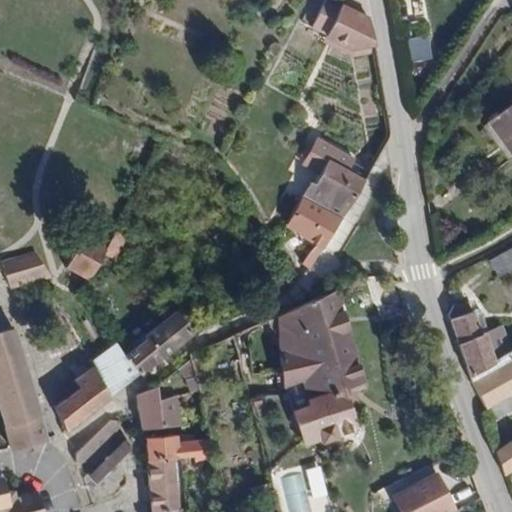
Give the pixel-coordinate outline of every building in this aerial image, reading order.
[(370,49),(366,22),(338,9),(323,39),(349,53),(370,49)] [(424,34),(402,40),(408,62),(430,57),(424,34)] [(511,106),(489,123),(511,155),(511,106)] [(301,197),(340,219),(353,199),(362,183),(349,176),(355,163),(316,141),(303,168),(319,177),(311,191),(306,188),(301,197)] [(301,266),(308,270),(340,219),(301,197),(283,228),(313,245),(301,266)] [(139,220),(128,214),(118,234),(129,239),(139,220)] [(129,239),(118,234),(110,249),(107,256),(118,262),(129,239)] [(70,275),(92,286),(103,264),(107,256),(110,249),(87,239),(70,275)] [(511,269),(511,249),(494,262),(501,277),(511,269)] [(37,250),(0,263),(0,273),(7,292),(47,277),(37,250)] [(340,293),(275,318),(308,444),(364,429),(355,395),(367,391),(340,293)] [(466,309),(451,306),(447,314),(468,380),(504,359),(490,334),(491,333),(478,312),(469,316),(466,309)] [(115,393),(189,334),(171,315),(123,356),(117,349),(98,366),(115,393)] [(0,403),(12,448),(48,442),(15,328),(0,331),(0,403)] [(504,359),(468,380),(472,392),(480,412),(511,393),(511,357),(511,355),(504,359)] [(102,403),(109,397),(96,379),(78,391),(82,398),(57,409),(65,432),(102,403)] [(169,405),(153,384),(134,395),(139,429),(179,425),(178,417),(177,402),(169,405)] [(116,422),(109,421),(74,453),(74,465),(75,466),(85,478),(91,486),(129,451),(131,440),(129,438),(120,426),(116,422)] [(193,435),(146,439),(145,439),(146,461),(170,460),(171,467),(177,466),(194,465),(195,474),(211,473),(208,451),(193,451),(193,435)] [(511,442),(496,452),(503,475),(511,469),(511,442)] [(170,460),(146,461),(149,499),(149,511),(180,511),(180,510),(175,511),(171,467),(170,460)] [(323,465),(309,468),(316,498),(330,494),(323,465)] [(434,511),(449,505),(433,469),(384,491),(393,511),(434,511)] [(0,511),(40,511),(36,492),(13,497),(11,490),(6,491),(0,492),(0,511)]
